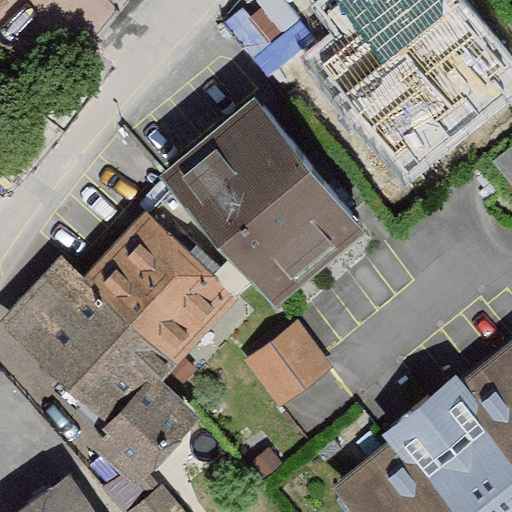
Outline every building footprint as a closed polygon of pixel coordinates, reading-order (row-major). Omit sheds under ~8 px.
[(0,0),(0,24),(13,13),(0,0)] [(329,0),(377,57),(447,0),(329,0)] [(180,188),(289,318),(377,244),(267,114),(180,188)] [(511,139),(497,147),(511,175),(511,139)] [(150,221),(85,289),(181,377),(246,308),(150,221)] [(59,266),(0,330),(0,335),(109,435),(90,455),(141,502),(201,436),(161,400),(181,377),(85,289),(59,266)] [(298,335),(247,372),(282,420),(332,383),(298,335)] [(511,511),(511,362),(342,498),(352,511),(511,511)] [(88,511),(73,489),(39,511),(88,511)]
